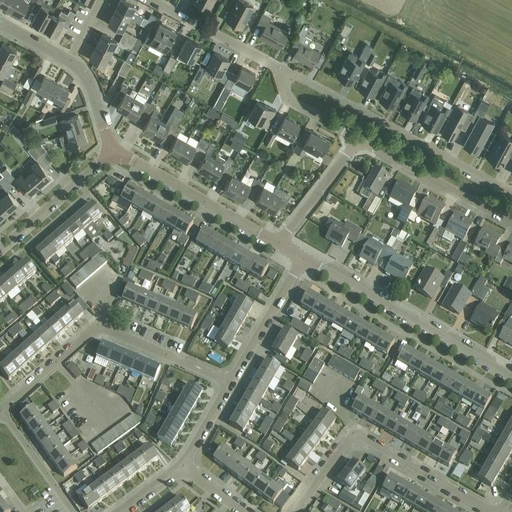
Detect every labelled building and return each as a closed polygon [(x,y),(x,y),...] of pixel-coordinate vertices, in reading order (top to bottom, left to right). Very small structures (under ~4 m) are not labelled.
[(0,0),(0,4),(9,10),(14,0),(0,0)] [(28,2),(24,0),(14,0),(9,10),(21,16),(28,2)] [(44,29),(52,14),(55,8),(43,2),(44,1),(40,0),(36,0),(35,3),(32,9),(37,12),(31,22),(44,29)] [(124,0),(120,0),(115,11),(129,18),(136,22),(140,24),(144,26),(150,29),(153,25),(157,17),(151,14),(148,19),(144,17),(133,11),(136,6),(138,0),(137,0),(125,0),(124,0)] [(209,11),(214,0),(194,0),(193,2),(209,11)] [(242,29),(253,7),(239,0),(237,0),(226,20),(242,29)] [(52,14),(44,29),(56,36),(62,26),(67,29),(75,14),(69,11),(67,14),(61,11),(57,18),(52,14)] [(136,22),(115,11),(108,23),(123,31),(126,24),(133,28),(136,22)] [(280,49),(289,33),(268,22),(270,18),(263,14),(256,25),(264,29),(259,38),(280,49)] [(150,29),(144,41),(143,44),(148,46),(150,43),(165,51),(176,32),(160,23),(158,28),(153,25),(150,29)] [(304,25),(298,37),(297,37),(291,49),(296,52),(294,57),(312,67),(320,52),(309,46),(312,40),(305,37),(310,28),(304,25)] [(345,25),(340,33),(345,36),(350,28),(345,25)] [(125,31),(122,37),(141,47),(143,44),(144,41),(125,31)] [(96,46),(111,54),(117,41),(103,34),(96,46)] [(141,47),(122,37),(119,43),(131,49),(138,53),(141,47)] [(194,62),(202,46),(187,38),(177,57),(185,62),(187,58),(194,62)] [(347,58),(337,77),(347,82),(352,71),(358,74),(365,62),(373,47),(366,43),(358,58),(356,57),(357,56),(351,54),(351,55),(349,54),(347,58)] [(0,48),(0,58),(10,64),(17,52),(2,44),(0,48)] [(111,54),(96,46),(90,59),(104,66),(111,54)] [(372,52),(365,63),(371,66),(377,55),(372,52)] [(215,53),(206,69),(200,66),(193,79),(199,83),(204,73),(219,81),(222,76),(230,60),(215,53)] [(169,73),(176,59),(170,56),(163,70),(169,73)] [(10,64),(0,58),(0,74),(3,76),(10,64)] [(125,77),(132,65),(124,61),(118,73),(125,77)] [(42,67),(37,63),(30,75),(36,78),(42,67)] [(418,65),(412,77),(418,80),(424,68),(418,65)] [(155,66),(152,72),(158,75),(161,69),(155,66)] [(231,73),(224,86),(244,96),(256,74),(242,67),(237,76),(231,73)] [(379,86),(386,74),(377,70),(375,74),(368,70),(358,89),(368,94),(374,83),(379,86)] [(387,85),(379,100),(389,105),(394,95),(400,98),(407,86),(399,81),(388,75),(384,83),(387,85)] [(41,83),(37,90),(43,93),(41,98),(46,101),(49,96),(56,83),(44,76),(41,83)] [(5,77),(2,83),(14,89),(20,93),(23,88),(17,85),(17,84),(5,77)] [(33,80),(28,77),(22,86),(28,90),(33,80)] [(14,89),(2,83),(0,86),(0,88),(11,95),(14,89)] [(49,96),(46,101),(52,104),(54,99),(61,103),(58,108),(64,112),(70,100),(65,97),(69,90),(56,83),(49,96)] [(169,87),(163,84),(160,89),(166,92),(169,87)] [(30,87),(22,101),(28,105),(36,91),(30,87)] [(126,113),(134,98),(125,93),(126,90),(121,88),(114,100),(119,103),(117,108),(126,113)] [(412,88),(410,92),(400,112),(410,117),(416,106),(421,109),(428,97),(420,93),(412,88)] [(134,98),(126,113),(136,119),(136,118),(141,121),(150,104),(145,101),(146,99),(137,94),(134,98)] [(257,101),(248,117),(246,122),(253,126),(256,121),(267,127),(276,110),(265,104),(264,105),(257,101)] [(480,101),(473,115),(470,121),(475,123),(463,146),(477,154),(493,124),(482,118),(486,111),(488,105),(480,101)] [(155,107),(150,104),(141,121),(146,124),(142,129),(152,135),(161,118),(157,116),(159,112),(154,109),(155,107)] [(444,119),(448,111),(449,109),(441,104),(439,108),(431,104),(421,123),(431,129),(437,118),(443,121),(444,119)] [(453,114),(449,121),(442,134),(453,140),(459,128),(465,131),(470,121),(473,115),(457,106),(453,114)] [(232,108),(230,114),(237,117),(240,110),(232,108)] [(448,111),(444,119),(449,121),(453,114),(448,111)] [(161,118),(152,135),(161,140),(164,135),(169,138),(176,126),(180,119),(172,114),(167,121),(161,118)] [(58,123),(55,116),(43,120),(45,127),(58,123)] [(68,134),(83,130),(78,116),(60,122),(62,128),(66,127),(68,134)] [(291,139),(299,124),(285,117),(277,132),(291,139)] [(14,124),(9,129),(13,133),(18,129),(14,124)] [(21,128),(23,134),(32,132),(30,125),(21,128)] [(176,126),(169,138),(174,141),(168,151),(178,157),(189,137),(180,132),(181,129),(176,126)] [(293,151),(283,169),(285,170),(291,173),(298,161),(299,161),(302,156),(304,152),(307,148),(318,154),(321,156),(329,142),(325,139),(311,131),(305,128),(300,138),(293,151)] [(68,134),(60,137),(64,150),(65,150),(66,154),(69,153),(68,149),(87,143),(83,130),(68,134)] [(269,146),(276,134),(270,130),(263,143),(269,146)] [(232,138),(237,141),(241,134),(236,131),(232,138)] [(511,156),(511,140),(501,135),(488,159),(501,167),(508,154),(511,156)] [(189,137),(178,157),(187,162),(190,157),(195,160),(206,141),(201,138),(199,142),(189,137)] [(33,146),(41,155),(48,164),(53,159),(46,151),(38,141),(33,146)] [(211,144),(206,141),(195,160),(200,163),(197,168),(207,173),(215,158),(211,155),(215,149),(210,146),(211,144)] [(238,143),(234,149),(239,152),(242,145),(238,143)] [(31,147),(27,150),(36,160),(41,155),(33,146),(31,147)] [(215,158),(207,173),(216,179),(217,178),(221,181),(231,164),(233,160),(229,158),(227,160),(217,155),(215,158)] [(35,169),(30,174),(40,186),(50,177),(37,162),(32,166),(35,169)] [(237,167),(231,164),(221,181),(226,184),(223,190),(233,196),(241,180),(232,175),(237,167)] [(6,169),(1,173),(4,176),(9,183),(15,178),(6,169)] [(364,190),(361,196),(369,201),(363,212),(373,218),(383,201),(377,198),(382,190),(389,178),(375,170),(367,184),(364,190)] [(40,186),(30,174),(24,179),(21,176),(16,180),(29,195),(40,186)] [(241,180),(233,196),(242,201),(246,195),(250,198),(253,193),(253,192),(260,181),(255,178),(254,177),(249,177),(245,174),(241,180)] [(0,179),(0,183),(7,191),(12,186),(9,183),(4,176),(0,179)] [(110,178),(106,186),(112,189),(116,181),(110,178)] [(253,193),(250,198),(256,201),(255,202),(264,207),(275,189),(265,184),(260,181),(253,192),(253,193)] [(390,190),(386,197),(391,199),(389,203),(404,212),(399,221),(407,225),(412,216),(416,208),(420,202),(414,199),(417,194),(415,192),(399,184),(395,193),(390,190)] [(132,207),(139,194),(128,188),(128,189),(121,185),(111,203),(128,213),(132,207)] [(275,189),(264,207),(274,213),(279,215),(289,198),(291,195),(276,187),(275,189)] [(8,193),(0,200),(0,203),(8,213),(18,204),(8,193)] [(139,194),(132,207),(142,213),(150,200),(139,194)] [(330,196),(327,201),(336,207),(339,201),(330,196)] [(421,211),(416,208),(412,216),(417,219),(418,217),(419,218),(420,216),(426,219),(425,221),(435,227),(445,209),(435,203),(434,204),(428,201),(428,200),(428,199),(425,203),(426,203),(421,211)] [(161,206),(150,200),(142,213),(153,219),(161,206)] [(82,213),(92,225),(102,217),(92,205),(82,213)] [(161,206),(153,219),(164,226),(171,212),(161,206)] [(171,212),(164,226),(174,232),(182,219),(171,212)] [(92,225),(82,213),(73,221),(83,233),(86,237),(90,241),(102,236),(92,225)] [(119,224),(124,218),(120,213),(114,219),(119,224)] [(438,234),(437,236),(443,239),(451,243),(454,237),(464,242),(473,224),(456,215),(446,233),(441,230),(438,234)] [(124,218),(119,224),(123,229),(129,223),(124,218)] [(355,244),(362,233),(345,223),(344,226),(330,218),(325,227),(331,231),(326,239),(342,248),(347,240),(355,244)] [(193,225),(182,219),(174,232),(181,236),(177,244),(184,248),(189,239),(186,238),(193,225)] [(86,237),(73,221),(63,229),(73,241),(77,245),(86,237)] [(63,229),(54,237),(64,249),(73,241),(63,229)] [(395,240),(399,233),(394,230),(390,237),(395,240)] [(497,261),(502,251),(497,248),(501,240),(484,230),(476,246),(488,252),(486,255),(497,261)] [(207,250),(215,237),(204,231),(196,244),(207,250)] [(437,236),(438,234),(432,231),(427,240),(424,238),(421,244),(430,249),(437,236)] [(102,237),(108,243),(112,239),(107,233),(102,237)] [(392,251),(385,262),(390,265),(385,274),(392,277),(392,276),(404,283),(414,267),(411,265),(414,261),(414,259),(408,255),(406,256),(403,261),(396,257),(397,254),(396,253),(401,244),(402,244),(404,242),(407,244),(410,238),(402,233),(392,251)] [(136,244),(142,239),(138,234),(132,239),(136,244)] [(361,246),(367,239),(363,235),(357,243),(361,246)] [(370,241),(360,259),(374,267),(379,259),(385,262),(392,251),(385,247),(384,249),(380,248),(384,242),(373,236),(370,241)] [(64,249),(54,237),(45,246),(55,257),(64,249)] [(225,243),(215,237),(207,250),(218,257),(225,243)] [(142,239),(136,244),(140,249),(146,243),(142,239)] [(225,243),(218,257),(229,263),(236,249),(225,243)] [(462,244),(455,256),(461,259),(464,254),(468,247),(462,244)] [(88,249),(84,253),(89,259),(94,255),(98,251),(93,245),(88,249)] [(502,251),(497,261),(495,264),(501,267),(504,260),(510,264),(511,261),(511,245),(507,254),(502,251)] [(55,257),(45,246),(35,254),(45,265),(50,261),(55,267),(59,263),(55,257)] [(129,268),(136,251),(130,248),(122,265),(129,268)] [(236,249),(229,263),(239,269),(247,256),(236,249)] [(89,259),(84,253),(79,257),(84,263),(89,259)] [(464,254),(461,259),(459,263),(461,264),(463,261),(465,263),(469,257),(464,254)] [(100,255),(95,259),(102,267),(107,263),(100,255)] [(161,255),(158,261),(163,264),(166,258),(161,255)] [(257,262),(247,256),(239,269),(250,275),(257,262)] [(461,259),(455,256),(452,262),(458,265),(459,263),(461,259)] [(95,259),(91,263),(98,271),(102,267),(95,259)] [(26,262),(16,270),(26,282),(36,273),(26,262)] [(153,272),(155,264),(150,262),(147,269),(153,272)] [(257,262),(250,275),(261,281),(268,268),(257,262)] [(98,271),(91,263),(86,267),(94,275),(98,271)] [(161,267),(155,264),(153,272),(158,274),(161,267)] [(65,269),(70,275),(75,271),(70,265),(65,269)] [(228,279),(233,268),(228,265),(223,277),(228,279)] [(459,266),(454,274),(460,277),(465,269),(459,266)] [(94,275),(86,267),(82,270),(89,279),(94,275)] [(70,275),(65,269),(60,273),(65,279),(70,275)] [(16,270),(7,278),(17,290),(26,282),(16,270)] [(89,279),(82,270),(78,274),(85,282),(89,279)] [(271,271),(267,278),(273,282),(277,275),(271,271)] [(445,291),(453,276),(447,273),(443,280),(426,271),(422,277),(424,278),(416,291),(432,300),(439,287),(445,291)] [(144,282),(148,274),(142,272),(139,279),(144,282)] [(78,274),(73,278),(80,286),(85,282),(78,274)] [(148,274),(144,282),(150,284),(153,276),(148,274)] [(187,287),(190,279),(184,277),(181,284),(187,287)] [(17,290),(7,278),(0,283),(0,289),(7,298),(17,290)] [(80,286),(73,278),(69,282),(76,290),(80,286)] [(478,300),(485,288),(488,283),(480,278),(470,296),(454,287),(443,307),(460,316),(471,296),(478,300)] [(502,287),(511,292),(511,280),(507,278),(502,287)] [(196,282),(190,279),(187,287),(193,289),(196,282)] [(133,307),(140,293),(142,288),(124,281),(116,300),(133,307)] [(167,291),(170,284),(165,281),(161,289),(167,291)] [(241,291),(245,284),(239,281),(235,288),(241,291)] [(70,299),(76,294),(69,284),(62,289),(70,299)] [(170,284),(167,291),(173,294),(176,286),(170,284)] [(203,284),(199,291),(210,296),(210,295),(213,290),(214,289),(203,284)] [(250,287),(245,284),(241,291),(246,294),(250,287)] [(46,295),(51,291),(46,285),(41,289),(46,295)] [(252,287),(248,294),(258,299),(262,293),(252,287)] [(485,288),(478,300),(483,304),(490,291),(485,288)] [(190,301),(193,293),(187,291),(184,298),(190,301)] [(55,293),(50,298),(55,304),(60,299),(55,293)] [(151,298),(140,293),(133,307),(145,312),(151,298)] [(193,293),(190,301),(196,303),(199,296),(193,293)] [(311,313),(319,300),(308,293),(300,307),(311,313)] [(220,296),(217,302),(224,306),(227,300),(220,296)] [(32,298),(27,302),(32,308),(37,304),(32,298)] [(55,304),(50,298),(45,302),(50,308),(55,304)] [(162,303),(151,298),(145,312),(156,317),(162,303)] [(239,300),(233,311),(246,319),(253,308),(239,300)] [(319,300),(311,313),(322,319),(330,306),(319,300)] [(32,308),(27,302),(18,310),(23,316),(32,308)] [(224,306),(217,302),(214,307),(221,311),(224,306)] [(173,307),(162,303),(156,317),(167,321),(173,307)] [(63,313),(73,324),(83,316),(73,304),(63,313)] [(490,332),(499,317),(493,314),(494,312),(482,305),(471,323),(478,327),(479,326),(490,332)] [(330,306),(322,319),(333,325),(340,312),(330,306)] [(508,326),(500,339),(511,346),(511,319),(511,306),(505,319),(502,323),(508,326)] [(173,307),(167,321),(179,326),(185,312),(173,307)] [(32,313),(37,319),(41,316),(36,310),(32,313)] [(246,319),(233,311),(227,322),(240,329),(246,319)] [(197,317),(185,312),(179,326),(191,331),(197,317)] [(340,312),(333,325),(343,332),(351,318),(340,312)] [(37,319),(32,313),(26,318),(32,324),(37,319)] [(63,313),(54,321),(64,333),(73,324),(63,313)] [(8,318),(13,324),(18,320),(13,314),(8,318)] [(13,324),(8,318),(3,322),(9,328),(13,324)] [(205,323),(212,327),(215,322),(208,318),(205,323)] [(351,318),(343,332),(354,338),(362,324),(351,318)] [(300,333),(304,326),(293,320),(289,327),(300,333)] [(64,333),(54,321),(45,329),(55,341),(64,333)] [(227,322),(221,332),(234,340),(240,329),(227,322)] [(212,327),(205,323),(202,329),(208,333),(212,327)] [(362,324),(354,338),(365,344),(372,331),(362,324)] [(13,330),(18,336),(23,332),(17,326),(13,330)] [(309,329),(304,326),(300,333),(305,336),(309,329)] [(45,329),(35,337),(46,349),(55,341),(45,329)] [(18,336),(13,330),(8,334),(13,340),(18,336)] [(284,330),(278,341),(291,349),(297,338),(284,330)] [(383,337),(372,331),(365,344),(376,350),(383,337)] [(234,340),(221,332),(214,343),(228,351),(234,340)] [(321,345),(325,338),(320,335),(316,342),(321,345)] [(46,349),(35,337),(26,345),(36,357),(46,349)] [(394,343),(383,337),(376,350),(387,357),(394,343)] [(325,338),(321,345),(327,348),(331,342),(325,338)] [(278,341),(272,352),(279,357),(276,362),(283,366),(286,361),(285,360),(291,349),(278,341)] [(26,345),(17,353),(27,365),(36,357),(26,345)] [(96,359),(94,364),(105,369),(107,364),(108,364),(114,350),(102,345),(96,359)] [(343,358),(347,351),(341,348),(337,354),(343,358)] [(408,369),(416,356),(405,349),(397,363),(408,369)] [(114,350),(108,364),(119,369),(125,355),(114,350)] [(303,356),(309,360),(313,354),(306,350),(303,356)] [(319,351),(314,359),(318,362),(323,353),(319,351)] [(347,351),(343,358),(348,361),(352,354),(347,351)] [(17,353),(8,362),(18,373),(27,365),(17,353)] [(137,360),(125,355),(119,369),(131,374),(137,360)] [(309,360),(303,356),(299,361),(306,365),(309,360)] [(416,356),(408,369),(419,375),(427,362),(416,356)] [(333,370),(339,360),(333,357),(327,367),(333,370)] [(314,359),(311,365),(322,371),(325,366),(318,362),(314,359)] [(148,365),(137,360),(131,374),(142,379),(148,365)] [(344,363),(339,360),(333,370),(338,373),(344,363)] [(364,370),(368,363),(363,360),(359,367),(364,370)] [(267,361),(260,372),(274,379),(279,382),(285,371),(280,368),(267,361)] [(18,373),(8,362),(0,368),(0,372),(8,382),(18,373)] [(427,362),(419,375),(430,381),(437,368),(427,362)] [(72,363),(66,369),(76,380),(81,374),(72,363)] [(344,363),(338,373),(343,376),(349,366),(344,363)] [(368,363),(364,370),(370,373),(374,366),(368,363)] [(148,365),(142,379),(154,384),(160,370),(148,365)] [(311,365),(308,370),(319,376),(322,371),(311,365)] [(354,369),(349,366),(343,376),(348,379),(354,369)] [(437,368),(430,381),(440,388),(448,374),(437,368)] [(360,372),(354,369),(348,379),(354,383),(360,372)] [(87,380),(92,382),(96,372),(91,370),(87,380)] [(308,370),(303,379),(313,385),(319,376),(308,370)] [(274,379),(260,372),(254,382),(267,390),(274,379)] [(448,374),(440,388),(451,394),(459,381),(448,374)] [(385,375),(382,380),(389,384),(392,379),(385,375)] [(396,389),(400,382),(395,379),(391,386),(396,389)] [(302,381),(298,388),(308,394),(312,387),(302,381)] [(459,381),(451,394),(462,400),(469,387),(459,381)] [(267,390),(254,382),(248,393),(261,401),(267,390)] [(378,392),(382,385),(376,382),(372,389),(378,392)] [(400,382),(396,389),(402,392),(406,385),(400,382)] [(387,388),(382,385),(378,392),(383,395),(387,388)] [(189,386),(182,397),(196,405),(202,394),(189,386)] [(354,394),(351,400),(354,401),(357,403),(351,412),(362,418),(370,405),(359,398),(364,391),(358,387),(354,394)] [(480,393),(469,387),(462,400),(472,406),(480,393)] [(128,392),(124,390),(121,397),(124,399),(130,407),(135,393),(129,390),(128,392)] [(418,401),(422,395),(416,391),(412,398),(418,401)] [(248,393),(242,404),(255,412),(259,405),(277,415),(279,411),(272,407),(261,401),(248,393)] [(480,393),(472,406),(479,410),(475,417),(479,419),(491,399),(480,393)] [(399,404),(403,397),(398,394),(394,401),(399,404)] [(422,395),(418,401),(423,405),(427,398),(422,395)] [(182,397),(176,408),(189,416),(196,405),(182,397)] [(409,401),(403,397),(399,404),(405,407),(409,401)] [(292,398),(288,404),(295,408),(298,402),(292,398)] [(242,404),(236,415),(249,422),(255,412),(242,404)] [(295,408),(288,404),(285,409),(292,413),(295,408)] [(439,414),(443,407),(438,404),(434,411),(439,414)] [(381,411),(370,405),(362,418),(373,424),(381,411)] [(56,406),(49,411),(52,415),(59,410),(56,406)] [(421,417),(425,410),(419,407),(415,413),(421,417)] [(449,410),(443,407),(439,414),(445,417),(449,410)] [(176,408),(170,419),(183,426),(189,416),(176,408)] [(27,428),(39,419),(32,409),(19,418),(27,428)] [(487,414),(494,418),(497,413),(490,409),(487,414)] [(425,410),(421,417),(426,420),(430,413),(425,410)] [(381,411),(373,424),(384,431),(391,417),(381,411)] [(267,423),(273,427),(279,417),(273,413),(267,423)] [(323,413),(316,423),(328,432),(335,422),(323,413)] [(494,418),(487,414),(484,420),(491,424),(494,418)] [(249,422),(236,415),(229,426),(242,433),(249,422)] [(140,425),(133,416),(128,419),(135,428),(140,425)] [(461,426),(465,419),(459,416),(455,423),(461,426)] [(391,417),(384,431),(394,437),(402,424),(391,417)] [(46,429),(39,419),(27,428),(34,438),(46,429)] [(135,428),(128,419),(124,423),(130,432),(135,428)] [(183,426),(170,419),(164,429),(177,437),(183,426)] [(442,429),(446,422),(440,419),(437,426),(442,429)] [(465,419),(461,426),(466,429),(470,423),(465,419)] [(276,425),(283,429),(286,424),(279,420),(276,425)] [(451,425),(446,422),(442,429),(447,432),(451,425)] [(65,431),(71,426),(69,423),(62,428),(65,431)] [(130,432),(124,423),(119,426),(126,435),(130,432)] [(316,423),(308,433),(320,442),(328,432),(316,423)] [(402,424),(394,437),(405,443),(413,430),(402,424)] [(283,429),(276,425),(273,431),(280,435),(283,429)] [(74,430),(71,426),(65,431),(67,435),(74,430)] [(126,435),(119,426),(114,429),(121,438),(126,435)] [(511,428),(509,427),(502,438),(511,443),(511,428)] [(54,439),(46,429),(34,438),(41,448),(54,439)] [(121,438),(114,429),(110,433),(116,442),(121,438)] [(177,437),(164,429),(157,441),(171,448),(177,437)] [(424,436),(413,430),(405,443),(416,449),(424,436)] [(475,436),(482,440),(485,434),(478,430),(475,436)] [(139,442),(143,439),(138,432),(134,435),(139,442)] [(462,432),(458,438),(463,441),(461,444),(465,446),(470,436),(468,435),(462,432)] [(116,442),(110,433),(105,436),(111,445),(116,442)] [(320,442),(308,433),(301,443),(313,452),(320,442)] [(111,445),(105,436),(100,440),(107,449),(111,445)] [(434,442),(424,436),(416,449),(427,456),(434,442)] [(482,440),(475,436),(471,441),(478,445),(482,440)] [(434,442),(427,456),(437,462),(445,448),(439,445),(441,441),(437,438),(434,442)] [(511,443),(502,438),(496,448),(509,456),(511,451),(511,443)] [(54,439),(41,448),(49,458),(61,449),(54,439)] [(107,449),(100,440),(95,443),(102,452),(107,449)] [(263,447),(264,448),(263,450),(267,453),(268,450),(270,451),(273,446),(266,442),(263,447)] [(83,443),(77,448),(79,451),(86,446),(83,443)] [(102,452),(95,443),(91,446),(97,455),(102,452)] [(301,443),(293,453),(306,462),(313,452),(301,443)] [(121,444),(117,447),(122,454),(126,451),(121,444)] [(86,446),(79,451),(82,454),(88,450),(86,446)] [(122,454),(117,447),(114,450),(119,457),(122,454)] [(138,455),(147,467),(158,459),(149,447),(138,455)] [(223,468),(232,455),(222,448),(213,460),(223,468)] [(445,448),(437,462),(448,468),(456,455),(445,448)] [(496,448),(490,459),(503,467),(509,456),(496,448)] [(61,449),(49,458),(56,468),(68,459),(61,449)] [(465,452),(462,457),(469,461),(472,456),(465,452)] [(306,462),(293,453),(286,463),(287,464),(298,472),(306,462)] [(138,455),(128,462),(137,474),(147,467),(138,455)] [(232,455),(223,468),(233,475),(242,463),(232,455)] [(267,458),(263,455),(258,462),(262,464),(267,458)] [(469,461),(462,457),(459,463),(466,467),(469,461)] [(76,469),(68,459),(56,468),(63,478),(76,469)] [(101,459),(97,462),(102,469),(106,466),(101,459)] [(503,467),(490,459),(484,470),(497,477),(503,467)] [(102,469),(97,462),(93,464),(98,471),(102,469)] [(137,474),(128,462),(118,470),(127,482),(137,474)] [(345,472),(357,482),(365,471),(353,462),(345,472)] [(242,463),(233,475),(243,483),(252,470),(242,463)] [(459,464),(453,475),(462,480),(467,469),(459,464)] [(373,474),(380,479),(387,470),(380,465),(373,474)] [(280,468),(275,474),(278,477),(283,470),(280,468)] [(118,470),(108,477),(117,489),(127,482),(118,470)] [(262,478),(252,470),(243,483),(253,490),(262,478)] [(287,473),(283,470),(278,477),(282,479),(287,473)] [(497,477),(484,470),(477,481),(491,488),(497,477)] [(357,482),(345,472),(337,483),(350,492),(357,482)] [(77,476),(82,483),(86,480),(81,474),(77,476)] [(82,483),(77,476),(74,479),(79,485),(82,483)] [(108,477),(98,484),(107,497),(117,489),(108,477)] [(383,480),(378,488),(382,490),(380,494),(391,500),(393,497),(401,483),(390,477),(386,483),(383,480)] [(262,478),(253,490),(263,498),(272,485),(269,483),(262,478)] [(368,482),(365,487),(372,491),(375,486),(370,483),(368,482)] [(401,483),(393,497),(391,500),(402,506),(404,503),(411,490),(401,483)] [(107,497),(98,484),(88,492),(97,504),(107,497)] [(272,485),(263,498),(273,505),(282,493),(272,485)] [(363,497),(358,506),(362,508),(367,499),(369,497),(372,491),(365,487),(362,485),(360,489),(363,491),(362,493),(364,494),(363,497)] [(85,487),(75,495),(78,499),(87,511),(96,505),(97,504),(88,492),(85,487)] [(33,497),(38,493),(35,489),(30,493),(33,497)] [(342,490),(338,499),(359,511),(362,508),(353,503),(356,498),(342,490)] [(422,496),(411,490),(404,503),(414,509),(422,496)] [(333,510),(337,503),(325,496),(321,503),(333,510)] [(422,496),(414,509),(419,511),(427,511),(433,502),(422,496)] [(181,499),(171,506),(174,511),(188,511),(190,511),(181,499)] [(433,502),(427,511),(441,511),(444,508),(433,502)]
